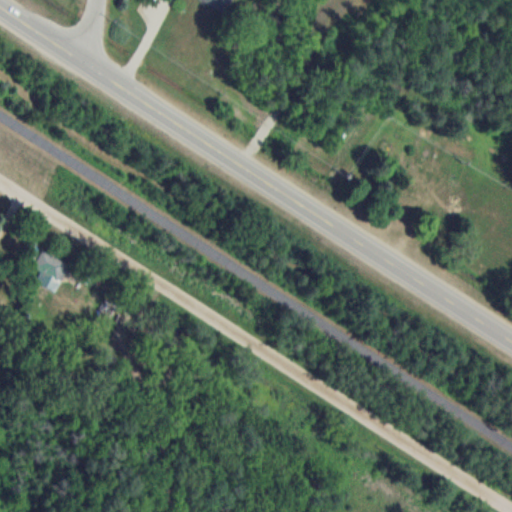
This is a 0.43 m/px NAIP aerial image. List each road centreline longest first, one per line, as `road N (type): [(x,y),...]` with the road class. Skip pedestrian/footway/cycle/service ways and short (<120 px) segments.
road 1 (tertiary): [(511,339),(0,5)]
road 2 (residential): [(511,507),(0,177)]
